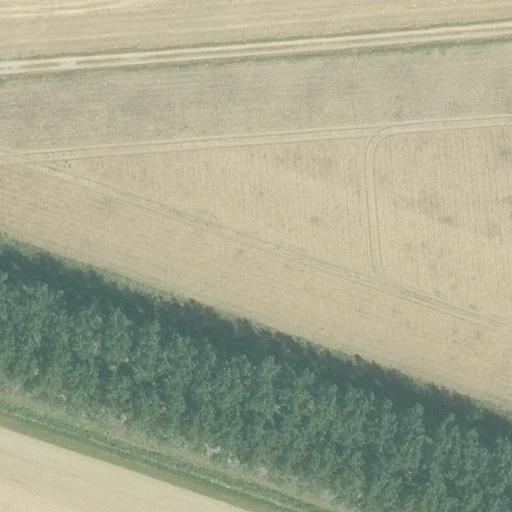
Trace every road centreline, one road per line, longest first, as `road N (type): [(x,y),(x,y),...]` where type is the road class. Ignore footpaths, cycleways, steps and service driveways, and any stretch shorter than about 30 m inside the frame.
road 1 (track): [(0,71),(511,29)]
road 2 (track): [(385,511),(0,378)]
